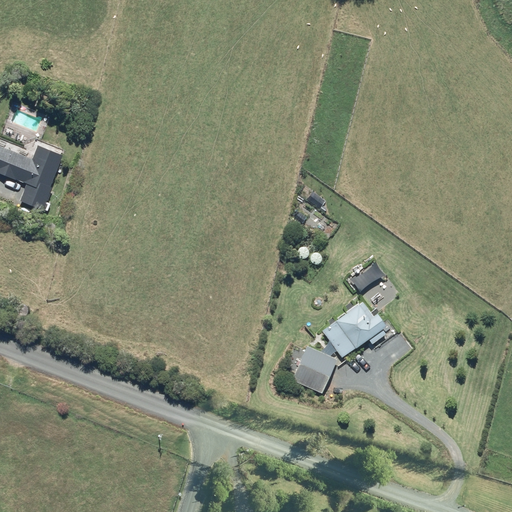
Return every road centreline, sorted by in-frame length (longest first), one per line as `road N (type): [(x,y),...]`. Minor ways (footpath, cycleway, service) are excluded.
road 1 (unclassified): [(0,344),(253,440)]
road 2 (track): [(253,440),(447,511)]
